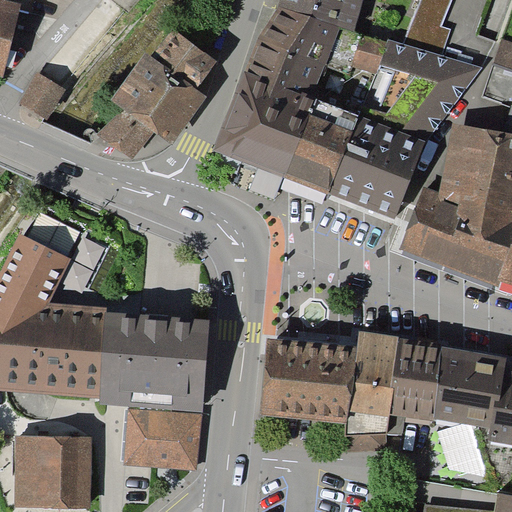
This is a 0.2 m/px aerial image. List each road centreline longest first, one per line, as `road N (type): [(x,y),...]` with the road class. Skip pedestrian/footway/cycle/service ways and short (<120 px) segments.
road 1 (residential): [(243,258),(267,272),(373,272),(511,323)]
road 2 (secondary): [(243,258),(223,506)]
road 3 (tertiary): [(251,0),(220,95),(166,198)]
road 4 (secondary): [(0,134),(166,198)]
road 5 (residential): [(93,0),(0,105)]
